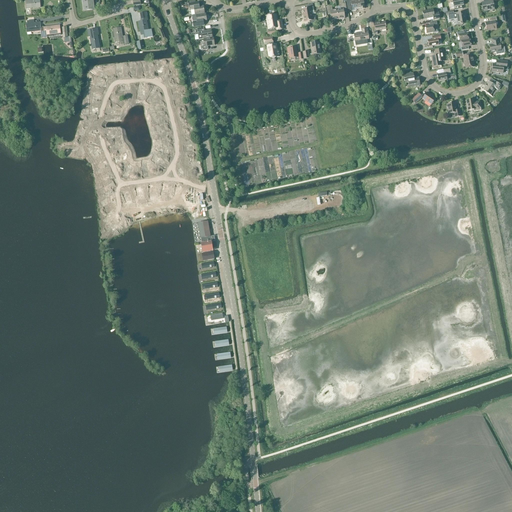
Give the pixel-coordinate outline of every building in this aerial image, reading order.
[(26,1),(27,9),(40,8),(39,0),(29,0),(29,1),(26,1)] [(82,0),(84,11),(92,10),(91,6),(94,5),(93,0),(82,0)] [(359,10),(356,0),(348,0),(349,6),(352,6),(352,11),(359,10)] [(356,0),(359,10),(365,9),(364,4),(367,3),(366,0),(356,0)] [(454,7),(464,5),(462,0),(450,0),(451,0),(452,0),(453,3),(449,4),(450,9),(455,8),(454,7)] [(493,1),(497,1),(497,0),(489,0),(489,2),(482,3),(483,12),(494,10),(493,1)] [(199,2),(189,4),(189,5),(190,9),(190,10),(194,9),(195,15),(196,15),(204,14),(205,14),(203,6),(199,7),(199,2)] [(338,19),(337,10),(332,11),(332,6),(328,7),(327,2),(325,2),(325,7),(326,7),(328,15),(331,15),(332,20),(338,19)] [(337,10),(338,19),(345,18),(344,12),(347,12),(345,3),(340,4),(341,10),(337,10)] [(302,10),(303,16),(312,14),(311,11),(314,10),(313,5),(307,6),(307,9),(302,10)] [(433,20),(440,19),(438,13),(434,14),(433,10),(422,12),(424,19),(433,17),(433,20)] [(458,25),(467,23),(465,12),(456,14),(458,25)] [(146,13),(140,14),(142,21),(139,22),(142,39),(152,37),(151,30),(148,30),(146,21),(147,20),(146,13)] [(196,15),(192,16),(194,27),(200,26),(200,22),(207,21),(206,14),(205,14),(204,14),(196,15)] [(312,18),(312,14),(303,16),(304,22),(309,21),(310,24),(316,23),(315,17),(312,18)] [(278,20),(277,15),(266,16),(268,30),(276,28),(276,30),(283,29),(282,21),(277,22),(277,20),(278,20)] [(495,22),(497,22),(496,18),(489,19),(490,23),(485,24),(487,31),(496,29),(495,22)] [(41,38),(42,38),(47,37),(46,30),(45,30),(45,31),(44,31),(43,28),(41,28),(40,23),(34,24),(34,21),(27,22),(28,26),(26,26),(27,30),(27,33),(41,31),(41,38)] [(385,22),(374,24),(374,28),(371,28),(372,35),(377,34),(377,31),(386,29),(385,22)] [(433,25),(437,25),(436,22),(431,23),(431,26),(425,27),(426,34),(432,33),(437,32),(435,28),(434,28),(433,25)] [(46,30),(47,37),(53,36),(54,35),(54,34),(60,34),(59,26),(43,28),(44,31),(45,31),(45,30),(46,30)] [(87,30),(88,37),(90,37),(92,50),(100,48),(98,35),(99,35),(98,28),(87,30)] [(113,38),(114,38),(115,43),(120,42),(121,45),(124,44),(124,45),(128,44),(127,36),(122,37),(121,28),(113,29),(113,32),(112,32),(113,38)] [(204,39),(212,38),(211,30),(204,31),(204,28),(197,29),(198,40),(204,39)] [(364,40),(369,39),(367,29),(361,30),(362,33),(354,34),(355,42),(357,41),(361,45),(364,40)] [(460,41),(465,40),(469,39),(468,34),(465,34),(464,31),(457,33),(457,36),(459,36),(460,41)] [(438,41),(441,41),(440,35),(434,36),(434,39),(428,41),(429,47),(439,45),(438,41)] [(213,38),(204,39),(205,46),(201,47),(201,51),(208,50),(208,46),(215,45),(213,38)] [(271,58),(279,56),(278,50),(277,50),(276,45),(273,45),(273,44),(272,38),(264,39),(265,45),(267,45),(270,57),(271,58)] [(499,42),(502,42),(501,38),(491,40),(492,43),(493,43),(493,45),(489,46),(491,53),(501,51),(500,44),(499,44),(499,42)] [(468,46),(471,46),(470,40),(465,41),(461,42),(462,47),(461,48),(461,51),(469,49),(468,46)] [(321,54),(319,42),(310,43),(312,56),(321,54)] [(298,57),(296,47),(288,49),(288,53),(289,53),(290,58),(298,57)] [(441,62),(445,61),(443,49),(435,51),(436,56),(432,57),(433,63),(432,63),(433,67),(441,66),(441,62)] [(466,69),(474,68),(471,55),(464,56),(466,67),(466,69)] [(507,66),(507,62),(500,61),(500,65),(493,64),(492,72),(503,74),(503,70),(507,70),(508,66),(507,66)] [(97,69),(95,74),(105,79),(107,74),(97,69)] [(446,76),(451,75),(450,69),(443,70),(444,74),(437,75),(438,81),(447,80),(446,76)] [(419,77),(414,78),(413,73),(404,75),(405,83),(408,83),(409,88),(420,86),(419,77)] [(91,79),(89,84),(102,88),(103,83),(91,79)] [(498,91),(501,86),(496,82),(494,85),(488,81),(482,90),(490,95),(495,88),(498,91)] [(153,88),(147,100),(151,102),(158,91),(153,88)] [(423,98),(419,93),(411,100),(415,104),(423,98)] [(431,105),(435,99),(427,93),(423,99),(431,105)] [(112,95),(109,99),(120,106),(123,102),(112,95)] [(474,112),(481,111),(479,103),(474,104),(473,100),(467,101),(468,111),(474,110),(474,112)] [(455,117),(461,116),(460,110),(457,111),(455,103),(447,105),(449,114),(454,113),(455,117)] [(162,105),(149,109),(151,114),(164,110),(162,105)] [(165,117),(152,121),(154,126),(166,122),(165,117)] [(117,131),(105,135),(107,140),(119,136),(117,131)] [(168,132),(155,135),(157,140),(169,136),(168,132)] [(120,142),(108,148),(110,153),(122,147),(120,142)] [(84,144),(76,155),(80,158),(88,147),(84,144)] [(159,146),(158,151),(170,154),(172,150),(159,146)] [(98,149),(88,159),(91,163),(101,153),(98,149)] [(126,153),(114,160),(117,164),(128,158),(126,153)] [(156,157),(153,161),(164,168),(167,164),(156,157)] [(106,161),(93,168),(96,172),(108,165),(106,161)] [(129,165),(123,176),(127,179),(134,167),(129,165)] [(110,172),(98,178),(100,183),(112,176),(110,172)] [(112,183),(100,190),(102,194),(114,187),(112,183)] [(141,188),(136,189),(139,203),(144,201),(141,188)] [(128,192),(123,194),(128,207),(133,205),(128,192)] [(112,196),(100,203),(102,207),(114,200),(112,196)] [(215,241),(214,236),(210,237),(208,222),(198,223),(200,238),(201,238),(202,243),(201,243),(203,253),(204,261),(214,259),(213,253),(210,253),(210,251),(213,251),(211,242),(215,241)]
